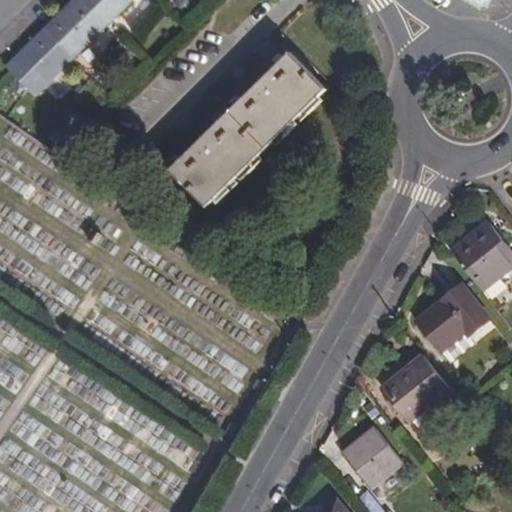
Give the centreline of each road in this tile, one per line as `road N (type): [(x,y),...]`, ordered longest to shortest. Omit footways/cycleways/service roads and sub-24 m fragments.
road 1 (secondary): [(440,156),(242,511)]
road 2 (secondary): [(433,47),(409,76),(406,113),(440,156)]
